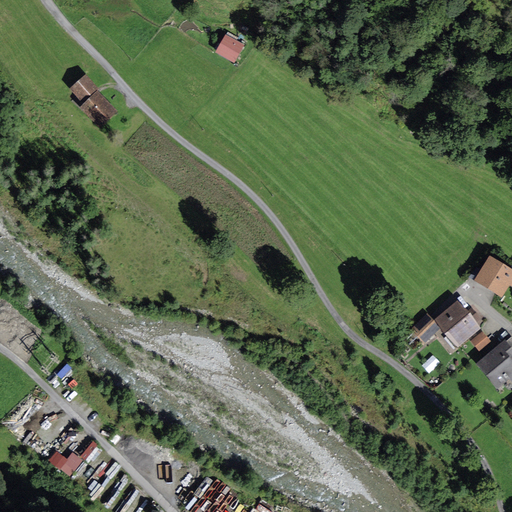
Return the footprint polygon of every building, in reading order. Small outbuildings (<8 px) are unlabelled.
[(244,45),(225,35),(215,52),(235,62),(244,45)] [(100,88),(85,74),(70,88),(85,103),(81,107),(100,127),(117,110),(98,90),(100,88)] [(511,269),(489,256),(474,280),(501,297),(509,285),(511,287),(511,269)] [(457,299),(434,319),(457,346),(479,328),(475,323),(480,319),(470,306),(466,309),(457,299)] [(439,329),(426,315),(411,329),(424,343),(439,329)] [(482,331),(470,341),(480,352),(491,342),(482,331)] [(505,339),(476,363),(497,389),(509,379),(511,382),(511,337),(506,341),(505,339)] [(92,439),(81,456),(91,463),(102,446),(92,439)] [(82,457),(71,451),(68,456),(55,449),(47,463),(72,476),(82,457)]
